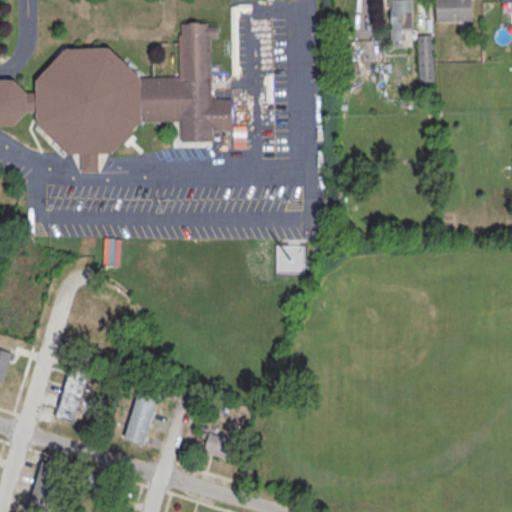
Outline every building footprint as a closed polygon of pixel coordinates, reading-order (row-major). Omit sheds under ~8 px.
[(390,0),(390,39),(401,40),(401,30),(411,30),(411,0),(390,0)] [(471,0),(434,0),(435,21),(471,21),(471,0)] [(140,78),(179,77),(178,35),(182,34),(182,24),(189,24),(189,23),(199,22),(199,24),(207,23),(207,26),(218,26),(219,38),(211,39),(212,99),(231,98),(232,131),(213,131),(213,140),(181,141),(181,121),(141,122),(140,78)] [(418,34),(418,82),(433,82),(433,34),(418,34)] [(65,49),(110,48),(140,78),(141,122),(112,153),(100,153),(100,171),(81,172),(81,153),(67,154),(37,124),(37,112),(28,112),(15,125),(0,125),(0,79),(14,79),(27,92),(36,92),(36,80),(65,49)] [(93,297),(111,303),(96,353),(78,348),(93,297)] [(0,350),(11,354),(2,384),(0,383),(0,350)] [(72,367),(90,372),(75,423),(57,417),(72,367)] [(140,388),(158,393),(143,444),(124,438),(140,388)] [(233,440),(209,432),(203,451),(227,459),(233,440)] [(27,511),(42,463),(61,468),(48,511),(27,511)]
